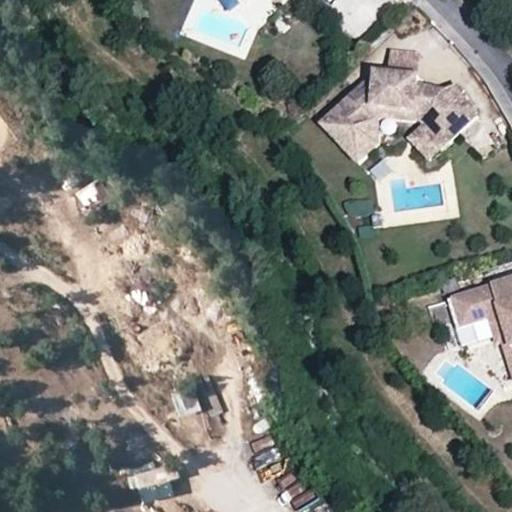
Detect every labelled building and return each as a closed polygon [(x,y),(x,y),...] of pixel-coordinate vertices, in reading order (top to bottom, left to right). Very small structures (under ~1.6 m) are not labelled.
[(286,0),(267,0),(278,10),(286,0)] [(421,82),(379,77),(378,85),(363,98),(360,95),(323,127),(353,160),(371,144),(365,136),(371,132),(370,116),(377,115),(425,120),(453,146),(478,119),(459,86),(448,93),(421,90),(421,82)] [(425,120),(377,115),(370,116),(371,132),(365,136),(371,144),(353,160),(359,168),(380,149),(383,122),(424,127),(428,131),(413,147),(434,167),(453,146),(425,120)] [(72,193),(87,214),(114,194),(100,174),(72,193)] [(511,367),(511,284),(454,303),(464,332),(491,323),(499,348),(505,346),(511,367)] [(195,388),(171,392),(175,412),(198,408),(195,388)] [(170,465),(129,474),(135,500),(176,490),(170,465)]
